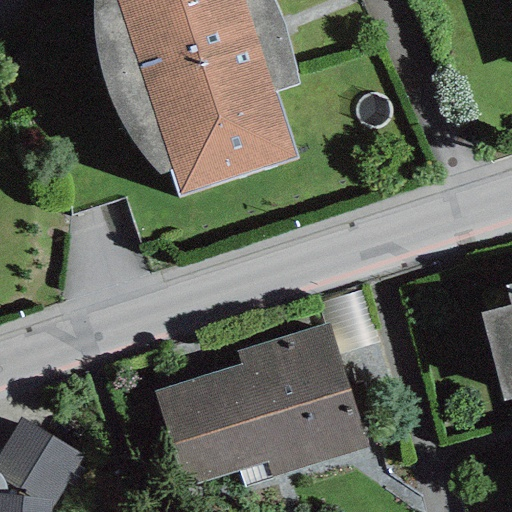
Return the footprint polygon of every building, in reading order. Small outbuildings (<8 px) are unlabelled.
[(93,0),(93,12),(97,46),(112,101),(128,132),(160,172),(170,170),(178,193),(296,151),(274,88),(299,83),(284,18),(274,0),(93,0)] [(511,279),(505,281),(510,300),(480,308),(502,396),(511,393),(511,279)] [(327,321),(236,349),(240,362),(154,388),(183,482),(266,457),(271,476),(366,447),(327,321)] [(18,414),(0,445),(0,467),(49,496),(77,449),(18,414)] [(0,511),(47,511),(49,496),(2,491),(2,483),(1,477),(0,475),(0,511)]
